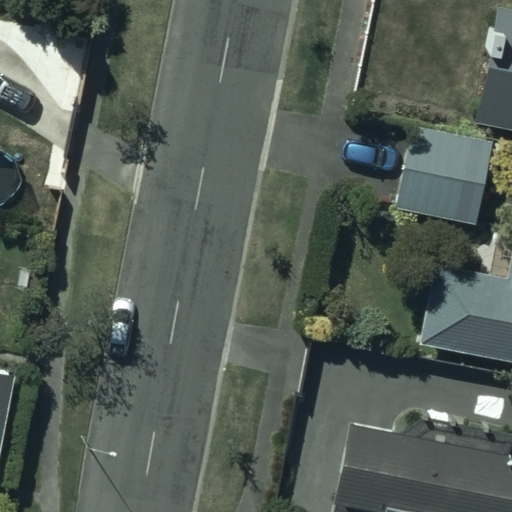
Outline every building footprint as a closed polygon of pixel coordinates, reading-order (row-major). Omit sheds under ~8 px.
[(511,4),(492,1),(469,117),(511,125),(511,4)] [(404,140),(391,202),(472,218),(488,139),(418,125),(414,142),(404,140)] [(430,263),(415,338),(511,356),(511,232),(489,229),(481,273),(430,263)] [(0,419),(11,365),(0,362),(0,419)] [(500,511),(507,472),(511,473),(511,444),(341,414),(323,511),(500,511)]
